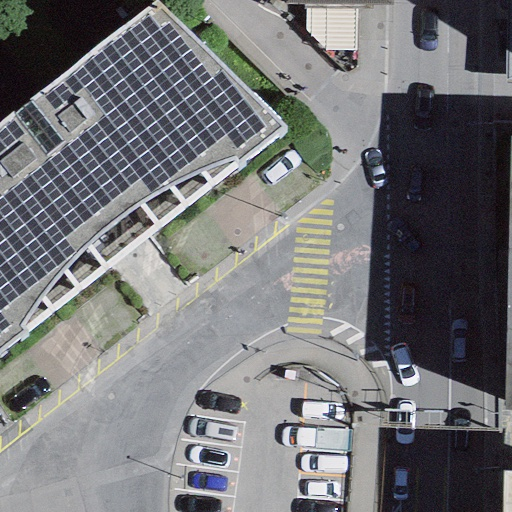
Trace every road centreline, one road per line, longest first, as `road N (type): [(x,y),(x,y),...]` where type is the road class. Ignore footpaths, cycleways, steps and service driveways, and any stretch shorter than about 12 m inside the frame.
road 1 (residential): [(434,219),(366,139),(224,0)]
road 2 (primary): [(434,511),(434,219)]
road 3 (primary): [(434,219),(436,0)]
